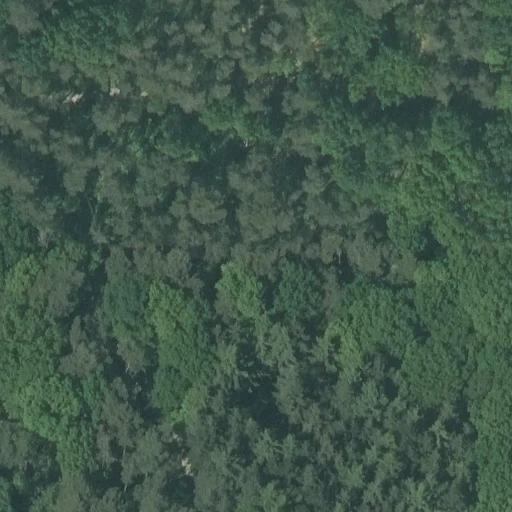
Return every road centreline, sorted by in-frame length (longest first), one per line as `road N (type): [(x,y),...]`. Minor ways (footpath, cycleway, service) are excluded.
road 1 (track): [(511,69),(433,87),(196,87),(0,110)]
road 2 (track): [(0,169),(111,334),(209,511)]
